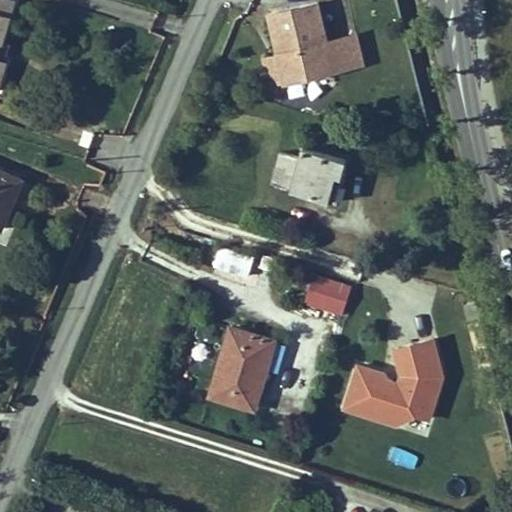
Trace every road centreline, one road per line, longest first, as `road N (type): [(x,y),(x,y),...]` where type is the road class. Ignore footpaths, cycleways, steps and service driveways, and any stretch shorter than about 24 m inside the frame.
road 1 (unclassified): [(0,481),(206,0)]
road 2 (unknown): [(48,369),(67,391),(402,500),(408,511)]
road 3 (secondary): [(450,0),(459,76),(511,287)]
road 4 (unknown): [(128,182),(396,296)]
road 5 (unknown): [(111,221),(294,321),(287,387)]
